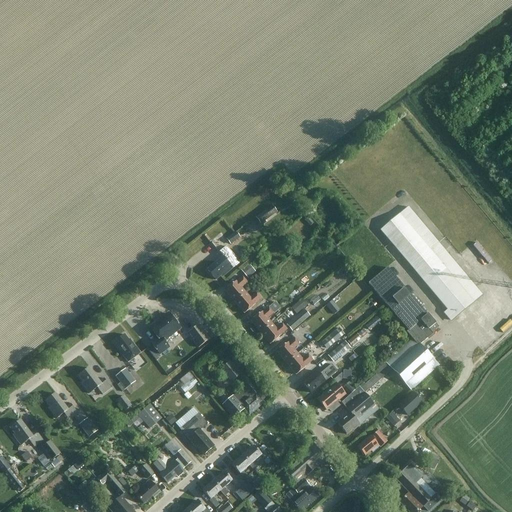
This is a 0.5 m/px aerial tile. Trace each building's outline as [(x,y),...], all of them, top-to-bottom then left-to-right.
[(260,224),(272,216),(277,212),(271,205),(255,216),(260,224)] [(414,232),(399,214),(380,230),(448,309),(444,313),(450,320),(472,302),(482,294),(437,242),(432,246),(417,229),(414,232)] [(309,225),(314,221),(310,215),(305,219),(309,225)] [(240,238),(236,232),(226,239),(231,245),(240,238)] [(478,254),(486,247),(481,240),(472,247),(478,254)] [(233,255),(226,246),(217,254),(220,259),(207,270),(216,280),(221,275),(223,277),(233,268),(232,268),(239,262),(233,255)] [(255,272),(248,263),(240,270),(247,278),(255,272)] [(413,339),(414,340),(418,345),(419,344),(431,333),(438,327),(435,323),(428,315),(427,315),(387,268),(369,283),(408,330),(407,332),(412,338),(412,339),(413,339)] [(234,302),(246,293),(241,288),(247,283),(242,276),(236,281),(225,291),(234,302)] [(323,285),(327,295),(329,294),(330,295),(346,288),(342,278),(323,285)] [(246,293),(234,302),(244,314),(255,304),(261,299),(256,292),(250,298),(246,293)] [(369,302),(377,311),(383,307),(375,297),(369,302)] [(326,305),(334,315),(340,310),(338,308),(341,306),(334,298),(326,305)] [(291,308),(296,314),(307,304),(303,299),(299,303),(298,302),(291,308)] [(260,333),(272,323),(267,318),(273,313),(268,307),(262,312),(251,321),(260,333)] [(287,324),(292,331),(310,316),(304,309),(287,324)] [(151,343),(159,354),(169,347),(164,341),(167,339),(166,338),(180,328),(169,314),(150,328),(157,338),(151,343)] [(377,336),(392,325),(385,315),(370,326),(377,336)] [(272,323),(260,333),(270,344),(281,335),(281,334),(287,329),(282,323),(276,328),(272,323)] [(191,334),(205,341),(210,330),(195,324),(191,334)] [(498,332),(501,337),(511,329),(511,326),(510,324),(498,332)] [(327,349),(344,334),(339,328),(322,343),(327,349)] [(348,341),(351,345),(360,337),(358,334),(357,334),(348,341)] [(115,342),(124,355),(123,356),(128,363),(141,353),(130,339),(129,340),(124,335),(115,342)] [(393,346),(405,342),(403,336),(391,339),(393,346)] [(286,363),(298,354),(293,349),(299,344),(294,338),(288,343),(288,342),(277,352),(286,363)] [(391,368),(412,391),(439,366),(419,344),(418,345),(414,340),(413,339),(412,339),(412,338),(386,363),(391,368)] [(351,348),(346,342),(328,355),(333,362),(351,348)] [(298,354),(286,363),(296,375),(307,365),(313,360),(308,354),(302,359),(298,354)] [(374,367),(381,362),(377,357),(371,363),(374,367)] [(220,369),(231,383),(241,374),(230,360),(220,369)] [(319,374),(317,371),(303,383),(312,393),(338,372),(332,364),(319,374)] [(104,378),(99,382),(89,368),(78,376),(83,382),(81,383),(89,394),(97,388),(103,395),(111,388),(104,378)] [(117,384),(121,390),(135,381),(126,368),(115,375),(120,382),(117,384)] [(181,381),(190,391),(201,381),(192,371),(181,381)] [(342,373),(334,380),(336,382),(337,384),(345,376),(342,373)] [(363,383),(359,386),(341,403),(345,408),(348,411),(349,413),(337,423),(346,434),(353,429),(353,430),(360,425),(379,409),(374,404),(365,394),(364,392),(365,391),(379,378),(376,375),(365,384),(363,383)] [(356,388),(350,381),(343,388),(349,395),(356,388)] [(332,405),(333,405),(346,394),(337,384),(336,382),(323,393),(323,394),(317,399),(326,410),(332,405)] [(232,395),(222,404),(234,418),(244,409),(249,415),(264,403),(253,390),(241,400),(238,398),(236,400),(232,395)] [(422,402),(413,392),(399,406),(408,415),(422,402)] [(45,401),(49,407),(48,408),(56,419),(64,413),(69,420),(78,414),(71,404),(66,407),(55,394),(45,401)] [(131,406),(124,396),(117,400),(125,411),(131,406)] [(162,419),(150,404),(131,421),(133,424),(140,418),(150,429),(162,419)] [(213,445),(200,430),(207,424),(198,413),(193,408),(175,423),(176,424),(180,429),(188,439),(195,447),(196,447),(203,455),(212,448),(211,447),(213,445)] [(386,417),(394,427),(399,422),(391,413),(386,417)] [(171,414),(165,419),(171,426),(176,421),(171,414)] [(97,430),(87,418),(79,424),(88,437),(97,430)] [(10,428),(14,434),(13,435),(21,446),(29,440),(34,447),(43,440),(36,430),(31,434),(20,420),(10,428)] [(387,442),(378,431),(371,437),(370,436),(357,447),(365,456),(371,451),(372,453),(379,447),(380,448),(387,442)] [(41,447),(51,461),(60,454),(50,440),(41,447)] [(251,465),(249,466),(254,471),(258,468),(253,462),(261,455),(254,446),(243,456),(251,465)] [(312,446),(285,470),(293,479),(302,471),(304,474),(313,466),(311,463),(320,455),(312,446)] [(191,462),(184,454),(180,450),(174,455),(178,459),(175,461),(174,459),(165,467),(159,460),(156,463),(163,472),(160,474),(167,483),(176,476),(178,478),(185,472),(183,469),(191,462)] [(26,462),(32,458),(27,452),(21,456),(26,462)] [(242,472),(249,466),(251,465),(243,456),(232,465),(240,474),(239,475),(244,480),(247,477),(242,472)] [(0,458),(0,469),(4,474),(11,468),(2,457),(0,458)] [(72,471),(73,474),(83,465),(79,460),(68,470),(70,473),(72,471)] [(139,470),(147,479),(154,473),(146,464),(139,470)] [(126,491),(108,470),(98,479),(102,484),(106,481),(120,497),(126,491)] [(20,492),(24,489),(11,471),(7,474),(20,492)] [(221,490),(220,491),(225,496),(228,493),(224,488),(232,481),(224,472),(213,481),(221,490)] [(416,483),(422,478),(417,473),(411,479),(410,477),(401,486),(408,493),(399,502),(408,511),(417,511),(423,506),(428,511),(440,499),(436,494),(430,499),(416,483)] [(99,486),(93,479),(80,491),(86,498),(99,486)] [(296,500),(293,503),(300,511),(318,496),(303,479),(293,488),(299,495),(294,499),(296,500)] [(143,489),(136,495),(144,504),(152,496),(154,498),(161,492),(150,480),(141,487),(143,489)] [(213,497),(220,491),(221,490),(213,481),(202,491),(210,500),(209,500),(216,508),(219,505),(213,497)] [(243,487),(250,495),(256,489),(249,481),(243,487)] [(59,492),(64,489),(59,483),(54,486),(59,492)] [(242,501),(250,495),(243,487),(236,493),(242,501)] [(254,496),(253,494),(243,502),(248,507),(250,504),(251,505),(257,500),(265,509),(272,502),(260,490),(254,496)] [(465,505),(469,499),(464,495),(460,502),(465,505)] [(111,511),(134,511),(121,496),(108,507),(111,511)] [(188,511),(202,511),(203,511),(202,511),(208,511),(206,509),(205,509),(198,500),(187,510),(188,511)] [(359,501),(348,500),(348,509),(359,509),(359,501)] [(93,511),(94,511),(86,502),(80,506),(84,511),(93,511)] [(228,511),(233,508),(228,502),(216,511),(228,511)] [(281,511),(282,511),(276,505),(275,505),(272,502),(265,509),(264,510),(266,511),(281,511)]
